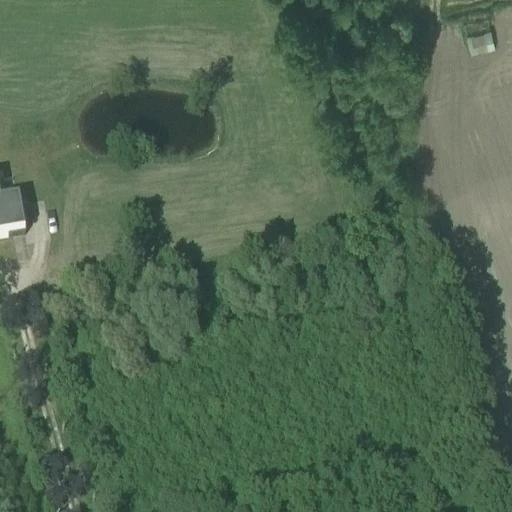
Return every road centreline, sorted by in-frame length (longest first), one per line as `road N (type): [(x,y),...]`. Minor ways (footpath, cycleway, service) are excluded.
road 1 (track): [(39,375),(422,296),(315,0)]
road 2 (unclassified): [(76,511),(39,375)]
